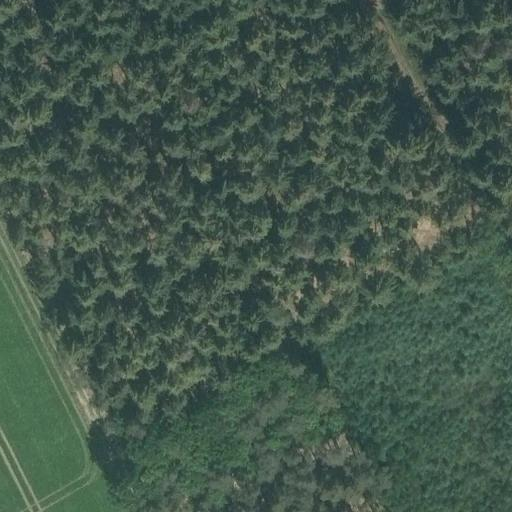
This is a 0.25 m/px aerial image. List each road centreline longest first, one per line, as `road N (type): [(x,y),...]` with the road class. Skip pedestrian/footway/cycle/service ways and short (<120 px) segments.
road 1 (track): [(0,258),(101,454),(511,210)]
road 2 (track): [(511,278),(372,0)]
